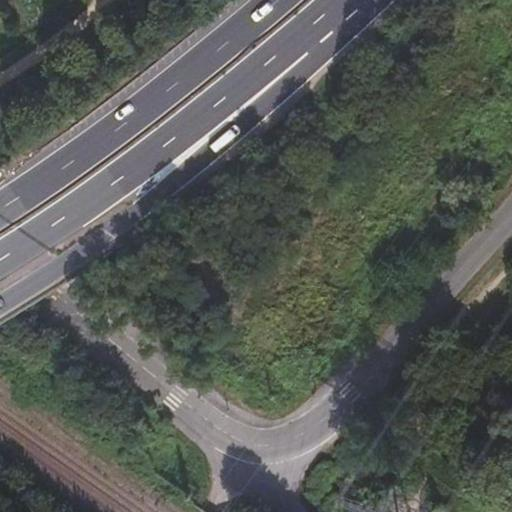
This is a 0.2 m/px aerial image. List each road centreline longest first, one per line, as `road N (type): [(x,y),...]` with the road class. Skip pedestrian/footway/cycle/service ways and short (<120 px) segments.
road 1 (trunk): [(0,307),(148,204),(285,87),(300,35)]
road 2 (trunk): [(0,262),(300,35)]
road 3 (tertiary): [(0,246),(201,420),(249,448),(289,447)]
road 4 (trunk): [(272,0),(0,208)]
road 5 (tertiary): [(511,221),(339,422),(289,447)]
